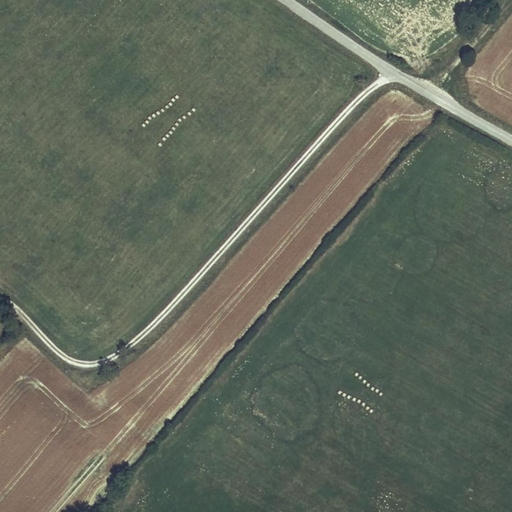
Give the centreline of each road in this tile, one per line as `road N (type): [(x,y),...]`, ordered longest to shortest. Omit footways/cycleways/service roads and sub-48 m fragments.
road 1 (track): [(411,70),(375,83),(122,348),(90,364),(66,358),(0,297)]
road 2 (unclassified): [(303,0),(511,128)]
